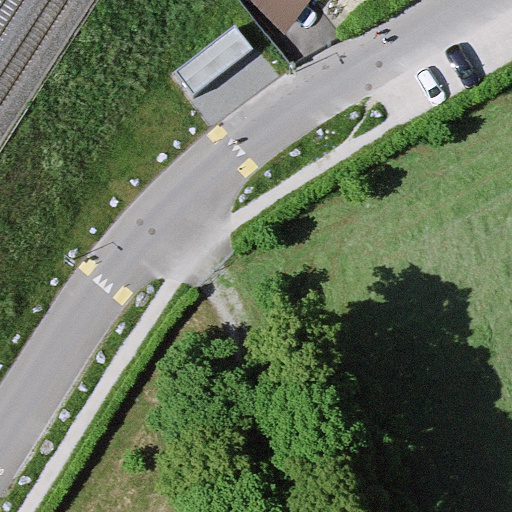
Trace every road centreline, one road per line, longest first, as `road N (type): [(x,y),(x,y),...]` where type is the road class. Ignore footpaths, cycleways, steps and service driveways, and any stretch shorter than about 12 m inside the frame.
road 1 (unclassified): [(480,0),(239,145),(102,286),(0,443)]
road 2 (primary): [(0,358),(335,203),(511,150)]
road 3 (track): [(176,204),(282,511)]
